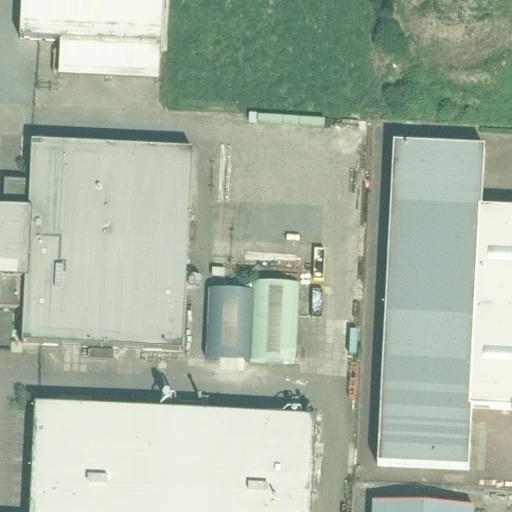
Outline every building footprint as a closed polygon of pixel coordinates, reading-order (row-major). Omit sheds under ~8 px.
[(21,0),(20,42),(161,48),(163,0),(21,0)] [(0,310),(24,312),(22,347),(182,355),(192,153),(32,146),(30,184),(4,183),(3,214),(0,214),(0,310)] [(511,212),(479,211),(481,155),(394,150),(378,471),(466,475),(469,410),(511,412),(511,212)] [(206,362),(250,364),(295,366),(298,287),(254,285),(253,294),(210,292),(206,362)] [(311,511),(316,421),(35,408),(30,511),(311,511)]
